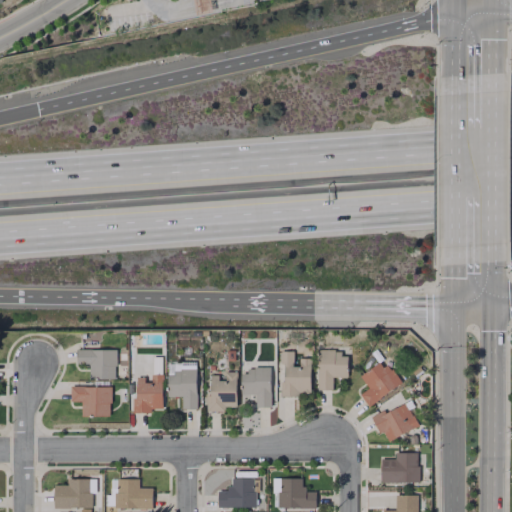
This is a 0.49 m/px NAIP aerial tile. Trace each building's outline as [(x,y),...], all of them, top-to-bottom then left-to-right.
[(115,378),(114,349),(75,349),(75,363),(89,363),(89,379),(115,378)] [(309,358),(298,358),(298,366),(292,366),(292,351),(281,351),(281,380),(279,381),(279,396),(309,396),(309,358)] [(316,389),(331,390),(331,377),(346,377),(346,352),(317,351),(316,389)] [(367,388),(358,394),(366,405),(398,385),(382,360),(359,375),(367,388)] [(269,368),(239,369),(240,395),(254,394),(254,407),(270,406),(269,368)] [(207,411),(224,411),(224,407),(235,407),(235,372),(224,371),(224,375),(208,375),(207,411)] [(135,377),(135,398),(131,398),(131,413),(150,412),(150,409),(162,408),(161,374),(147,374),(147,377),(135,377)] [(110,415),(109,385),(69,386),(70,402),(80,401),(80,416),(110,415)] [(383,413),(382,410),(371,416),(384,442),(416,426),(404,402),(383,413)] [(379,482),(417,482),(417,452),(394,452),(393,459),(379,458),(379,482)] [(151,508),(151,488),(138,487),(138,479),(115,478),(114,507),(151,508)] [(256,506),(256,478),(228,478),(229,490),(216,491),(217,507),(256,506)] [(302,478),(277,478),(278,508),(315,507),(315,491),(302,491),(302,478)] [(53,485),(53,508),(91,507),(91,493),(94,493),(94,479),(66,479),(67,484),(53,485)]
